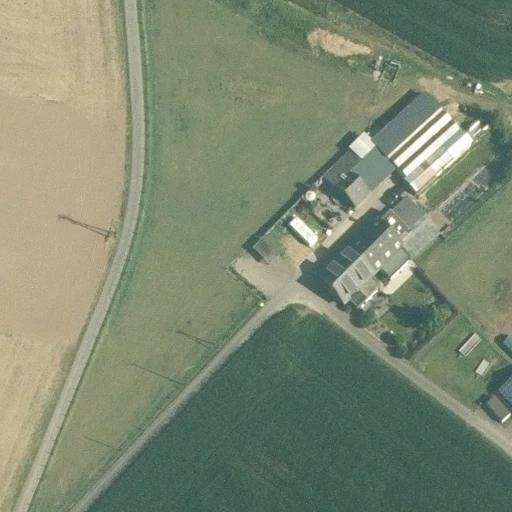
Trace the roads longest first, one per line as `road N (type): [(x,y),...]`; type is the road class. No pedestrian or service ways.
road 1 (residential): [(86,511),(304,281),(511,445)]
road 2 (unclassified): [(29,511),(144,195),(129,0)]
